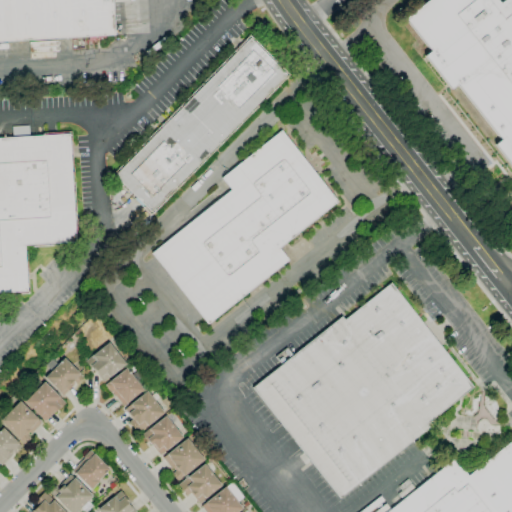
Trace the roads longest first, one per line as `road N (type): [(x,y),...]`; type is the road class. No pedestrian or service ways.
road 1 (tertiary): [(284,0),(476,247)]
road 2 (residential): [(109,437),(93,426),(1,511)]
